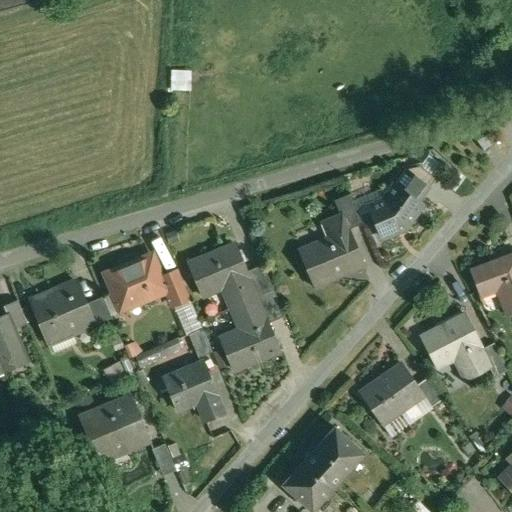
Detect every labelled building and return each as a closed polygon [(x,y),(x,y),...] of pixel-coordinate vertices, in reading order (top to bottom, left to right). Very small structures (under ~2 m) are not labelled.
[(193,90),(193,70),(174,70),(174,90),(193,90)] [(495,146),(487,135),(478,141),(485,152),(495,146)] [(420,166),(408,170),(396,185),(419,202),(437,178),(420,166)] [(395,185),(384,201),(370,207),(383,238),(406,228),(423,205),(419,202),(396,185),(395,185)] [(364,223),(351,194),(335,201),(342,216),(343,215),(349,230),(364,223)] [(342,216),(323,224),(323,226),(325,225),(331,238),(301,251),(316,285),(344,273),(343,272),(361,264),(362,265),(364,265),(349,230),(343,215),(342,216)] [(237,246),(225,251),(224,249),(190,263),(204,296),(229,286),(237,306),(257,298),(246,272),(247,272),(237,246)] [(511,254),(470,272),(481,297),(497,290),(508,316),(511,313),(511,254)] [(152,255),(108,273),(123,310),(167,292),(162,279),(152,255)] [(247,272),(246,272),(257,298),(275,290),(264,265),(247,272)] [(179,272),(162,279),(167,292),(172,305),(190,298),(179,272)] [(60,291),(45,297),(44,296),(31,301),(46,339),(75,327),(77,331),(94,324),(86,304),(77,282),(59,289),(60,291)] [(275,290),(257,298),(267,324),(269,324),(286,316),(275,290)] [(104,297),(86,304),(94,324),(98,322),(102,330),(116,325),(104,297)] [(246,327),(222,337),(236,371),(271,356),(270,354),(280,350),(269,324),(267,324),(257,298),(237,306),(246,327)] [(18,299),(4,305),(7,312),(8,312),(15,327),(28,321),(18,299)] [(7,312),(0,315),(0,358),(5,371),(6,371),(4,365),(26,355),(28,362),(30,361),(15,327),(8,312),(7,312)] [(443,325),(419,337),(436,370),(455,360),(467,382),(492,369),(482,350),(480,346),(481,346),(467,318),(445,329),(443,325)] [(204,328),(191,334),(200,357),(214,352),(204,328)] [(495,343),(482,350),(492,369),(497,378),(510,372),(495,343)] [(113,385),(129,377),(122,362),(106,370),(113,385)] [(206,363),(167,378),(179,409),(200,401),(208,422),(226,414),(218,395),(219,394),(206,363)] [(402,364),(361,393),(384,425),(424,396),(425,396),(418,385),(402,364)] [(429,377),(418,385),(425,396),(424,396),(432,407),(444,399),(429,377)] [(133,395),(80,417),(99,463),(101,462),(100,459),(129,447),(131,450),(152,442),(133,395)] [(511,396),(511,395),(501,408),(511,417),(511,396)] [(335,426),(284,484),(313,511),(365,453),(335,426)] [(166,445),(154,450),(165,476),(177,471),(166,445)] [(511,458),(511,460),(511,467),(503,476),(511,484),(511,458)]
